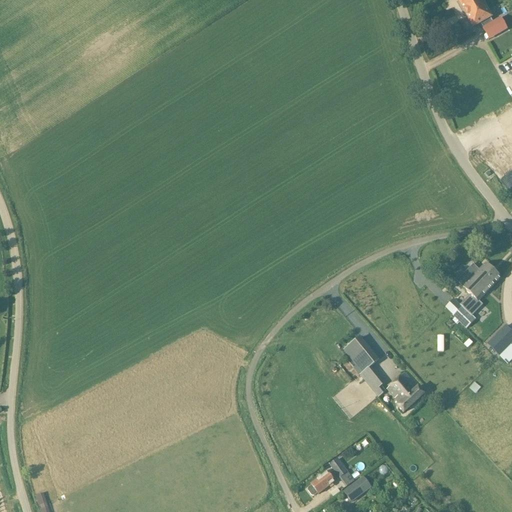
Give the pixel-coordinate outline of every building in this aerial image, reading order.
[(472,28),(480,24),(482,28),(492,22),(490,18),(480,0),(456,0),(457,0),(472,28)] [(495,21),(492,23),(493,24),(492,24),(498,35),(506,30),(500,19),(495,21)] [(458,260),(452,255),(445,262),(451,268),(458,260)] [(457,282),(470,295),(493,272),(485,264),(479,271),(474,267),(469,272),(468,271),(457,282)] [(493,272),(470,295),(477,302),(467,313),(462,307),(452,316),(466,330),(487,306),(480,300),(500,279),(493,272)] [(511,334),(505,327),(488,344),(499,356),(511,342),(511,334)] [(385,385),(371,368),(379,361),(360,338),(344,351),(363,374),(358,378),(377,400),(385,393),(381,388),(385,385)] [(396,406),(403,414),(425,395),(417,386),(416,387),(405,374),(386,391),(389,393),(394,400),(398,404),(396,406)] [(329,466),(345,488),(354,481),(338,459),(329,466)] [(311,486),(312,487),(308,489),(308,491),(311,496),(314,497),(317,494),(318,495),(334,483),(327,473),(311,486)] [(371,490),(363,479),(343,494),(352,505),(371,490)] [(35,495),(40,511),(50,511),(44,492),(35,495)]
